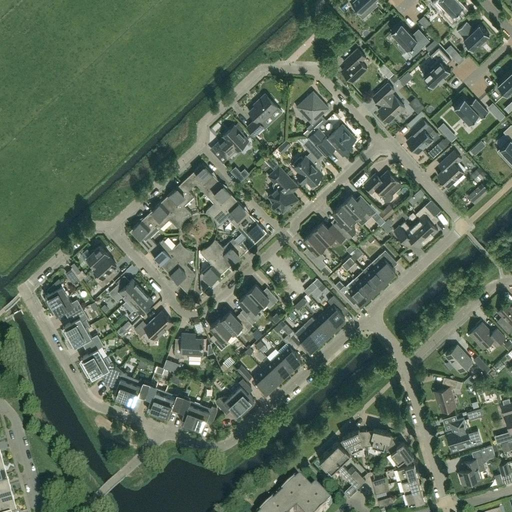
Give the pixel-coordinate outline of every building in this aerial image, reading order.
[(351,0),(355,5),(354,6),(360,13),(363,16),(369,10),(376,3),(373,0),(351,0)] [(436,0),(445,9),(439,14),(452,27),(464,17),(458,10),(462,6),(457,1),(457,0),(456,0),(436,0)] [(431,23),(424,15),(418,20),(425,27),(431,23)] [(474,29),(466,21),(457,29),(465,38),(463,39),(473,49),(489,34),(480,24),(474,29)] [(401,22),(397,26),(396,25),(394,27),(395,28),(391,31),(401,42),(398,45),(404,52),(411,45),(412,46),(413,45),(418,50),(429,40),(418,29),(412,34),(401,22)] [(435,40),(426,49),(428,52),(438,43),(435,40)] [(445,74),(451,69),(446,65),(452,60),(440,47),(431,55),(435,59),(428,65),(431,68),(423,74),(433,85),(439,79),(440,81),(446,76),(445,74)] [(366,58),(357,48),(342,61),(347,66),(342,71),(352,82),(354,81),(356,81),(359,78),(359,76),(367,69),(361,62),(366,58)] [(384,63),(379,67),(389,77),(393,73),(384,63)] [(511,71),(497,84),(506,94),(511,89),(511,71)] [(405,107),(394,96),(391,93),(394,90),(388,83),(373,97),(379,104),(380,103),(383,106),(378,110),(389,122),(405,107)] [(311,134),(312,134),(323,123),(320,119),(321,118),(321,115),(329,108),(313,91),(296,107),(312,123),(306,128),(308,129),(303,133),(307,137),(308,137),(311,134)] [(249,112),(256,119),(247,127),(254,135),(263,127),(260,123),(277,107),(265,94),(258,100),(260,102),(249,112)] [(464,98),(454,107),(455,108),(454,109),(459,115),(461,114),(469,123),(475,118),(476,119),(477,121),(481,117),(482,118),(488,112),(475,98),(469,103),(464,98)] [(421,104),(415,110),(418,113),(424,107),(421,104)] [(501,110),(496,115),(500,120),(505,115),(501,110)] [(414,134),(406,141),(418,153),(433,139),(432,139),(438,133),(434,128),(433,129),(423,118),(410,130),(414,134)] [(438,127),(445,134),(449,130),(443,123),(438,127)] [(342,124),(327,138),(326,137),(317,145),(327,155),(335,148),(343,156),(352,146),(350,144),(356,139),(342,124)] [(511,124),(503,131),(510,138),(499,148),(505,154),(503,156),(509,163),(511,161),(511,124)] [(248,140),(234,125),(214,144),(227,158),(235,150),(236,151),(248,140)] [(304,183),(307,180),(313,187),(319,182),(317,180),(322,174),(319,171),(319,167),(322,164),(319,161),(325,156),(308,137),(307,137),(303,142),(304,143),(303,144),(310,152),(306,157),(305,156),(301,160),(300,159),(298,161),(299,162),(294,167),(299,172),(297,174),(304,183)] [(443,139),(437,144),(442,149),(448,144),(443,139)] [(286,141),(279,148),(283,152),(290,144),(286,141)] [(479,150),(475,146),(470,150),(475,154),(479,150)] [(433,148),(428,152),(433,157),(437,153),(433,148)] [(462,158),(454,150),(438,165),(443,169),(437,174),(448,186),(464,172),(456,163),(462,158)] [(205,193),(218,180),(202,163),(181,183),(188,190),(189,190),(196,184),(205,193)] [(280,208),(283,212),(290,205),(291,207),(298,200),(292,193),(298,187),(279,166),(268,176),(274,182),(273,184),(273,186),(274,188),(275,190),(268,196),(273,201),(272,202),(272,205),(273,207),(275,208),(277,208),(278,207),(279,209),(280,208)] [(479,166),(472,173),(478,180),(485,173),(479,166)] [(375,173),(364,184),(372,193),(376,189),(381,195),(379,196),(383,200),(385,201),(389,201),(391,199),(392,198),(393,194),(394,192),(391,188),(398,181),(387,170),(380,178),(375,173)] [(234,197),(218,180),(205,193),(214,203),(207,210),(206,212),(205,212),(205,213),(207,213),(209,214),(211,216),(213,217),(234,197)] [(181,183),(164,199),(184,220),(187,218),(189,216),(192,214),(191,213),(184,206),(194,196),(189,190),(188,190),(181,183)] [(417,192),(422,197),(426,194),(421,189),(417,192)] [(352,195),(342,204),(356,219),(361,214),(367,220),(376,211),(360,194),(355,199),(352,195)] [(250,214),(234,197),(213,217),(214,219),(215,220),(216,222),(217,224),(217,226),(218,226),(218,225),(221,224),(228,218),(237,227),(250,214)] [(164,199),(147,215),(160,228),(170,219),(176,227),(180,227),(179,227),(180,228),(181,225),(182,223),(184,220),(164,199)] [(420,218),(415,223),(428,238),(438,230),(429,220),(440,209),(431,199),(415,213),(420,218)] [(356,219),(342,204),(333,213),(338,219),(338,222),(335,225),(336,226),(347,238),(348,239),(353,234),(352,234),(355,231),(350,225),(356,219)] [(389,204),(379,213),(385,220),(395,210),(389,204)] [(267,232),(250,214),(237,227),(246,237),(239,244),(238,244),(246,252),(267,232)] [(160,228),(147,215),(130,231),(149,252),(157,245),(150,238),(160,228)] [(404,221),(394,231),(408,246),(414,242),(419,247),(428,238),(415,223),(410,227),(404,221)] [(313,231),(326,245),(330,241),(336,246),(340,242),(342,243),(347,238),(333,224),(335,227),(331,231),(322,222),(313,231)] [(326,245),(313,231),(303,240),(311,249),(307,253),(304,251),(321,269),(326,264),(322,260),(325,257),(319,251),(326,245)] [(371,234),(367,238),(371,242),(375,238),(371,234)] [(211,244),(208,246),(228,268),(246,252),(238,244),(233,238),(223,247),(216,240),(215,239),(215,238),(213,241),(211,244)] [(163,239),(157,245),(149,252),(165,269),(187,248),(185,247),(183,245),(182,243),(180,241),(180,242),(172,249),(163,239)] [(108,255),(109,254),(100,244),(87,257),(95,267),(108,255)] [(228,268),(208,246),(206,248),(203,249),(200,250),(200,251),(201,250),(201,253),(211,264),(200,274),(201,292),(200,293),(201,293),(228,268)] [(190,250),(187,248),(165,269),(187,293),(188,292),(187,292),(195,273),(186,264),(193,257),(194,251),(195,250),(192,250),(190,250)] [(385,250),(372,262),(386,277),(395,269),(393,267),(397,263),(385,250)] [(355,252),(350,256),(354,261),(359,256),(355,252)] [(117,265),(108,255),(95,267),(94,268),(100,274),(95,279),(103,287),(113,278),(108,273),(117,265)] [(350,256),(346,261),(350,265),(354,261),(350,256)] [(372,262),(363,270),(377,286),(386,277),(372,262)] [(71,269),(66,273),(74,283),(79,279),(76,276),(71,269)] [(79,280),(86,275),(82,269),(75,274),(79,280)] [(363,270),(354,278),(357,281),(369,294),(377,286),(363,270)] [(326,287),(318,277),(313,281),(322,291),(326,287)] [(352,302),(356,299),(360,302),(369,294),(357,281),(354,278),(347,285),(344,285),(340,280),(335,285),(352,302)] [(51,305),(68,295),(59,279),(50,288),(52,292),(45,296),(51,305)] [(127,300),(140,288),(132,279),(123,288),(119,284),(109,293),(117,301),(123,295),(127,300)] [(256,284),(247,292),(262,309),(263,309),(267,305),(270,307),(278,300),(269,290),(265,294),(256,284)] [(153,301),(140,288),(127,300),(123,303),(131,312),(128,315),(132,320),(135,317),(153,301)] [(262,309),(247,292),(238,301),(247,310),(243,314),(243,315),(252,324),(260,316),(257,313),(262,309)] [(68,295),(51,305),(57,316),(67,310),(69,315),(83,308),(77,299),(72,302),(68,295)] [(332,305),(324,312),(336,324),(345,316),(340,311),(345,307),(334,295),(328,300),(332,305)] [(303,297),(298,301),(302,306),(307,301),(303,297)] [(186,298),(184,308),(194,310),(196,300),(186,298)] [(302,306),(298,301),(294,306),(298,310),(302,306)] [(502,316),(497,321),(508,333),(511,329),(511,326),(511,325),(511,304),(509,301),(498,311),(502,316)] [(73,321),(63,327),(68,337),(86,327),(90,325),(87,319),(88,318),(83,308),(69,315),(73,321)] [(141,336),(147,331),(155,340),(173,323),(162,311),(147,325),(143,321),(134,329),(141,336)] [(230,311),(221,320),(233,334),(240,328),(244,333),(252,325),(252,324),(243,315),(238,320),(230,311)] [(324,312),(316,320),(327,332),(336,324),(324,312)] [(303,324),(318,341),(327,332),(316,320),(315,320),(312,316),(303,324)] [(233,334),(221,320),(219,318),(210,327),(218,336),(213,341),(222,350),(230,343),(233,343),(238,339),(233,334)] [(283,320),(278,324),(282,328),(286,323),(283,320)] [(201,323),(196,325),(199,335),(204,333),(201,323)] [(470,333),(484,347),(491,341),(496,346),(505,338),(497,329),(492,334),(481,323),(470,333)] [(288,335),(299,346),(303,342),(309,349),(318,341),(303,324),(295,332),(293,330),(288,335)] [(92,337),(86,327),(68,337),(74,347),(84,342),(87,347),(100,339),(97,334),(92,337)] [(121,327),(117,331),(121,335),(126,331),(121,327)] [(182,333),(182,344),(175,344),(175,357),(184,358),(185,353),(203,354),(204,338),(190,337),(190,333),(182,333)] [(289,345),(280,353),(292,366),(301,357),(294,350),(299,346),(288,335),(283,339),(289,345)] [(100,339),(87,347),(90,353),(81,358),(86,368),(104,358),(98,348),(104,345),(100,339)] [(260,341),(256,344),(259,349),(264,345),(260,341)] [(446,356),(460,372),(472,361),(457,345),(446,356)] [(280,353),(271,361),(283,374),(292,366),(280,353)] [(104,358),(86,368),(92,378),(102,373),(107,382),(119,368),(112,362),(108,355),(106,356),(104,358)] [(490,368),(478,355),(473,360),(485,373),(490,368)] [(178,364),(166,360),(164,367),(175,372),(178,364)] [(283,374),(271,361),(262,369),(274,382),(283,374)] [(237,369),(248,380),(252,376),(241,364),(237,369)] [(119,368),(107,382),(117,386),(113,397),(124,401),(133,377),(127,375),(127,374),(119,368)] [(274,382),(262,369),(253,378),(265,390),(274,382)] [(181,376),(173,373),(171,381),(178,383),(181,376)] [(133,377),(124,401),(135,405),(139,394),(145,396),(150,382),(140,378),(139,380),(133,377)] [(444,388),(434,391),(437,400),(438,399),(442,411),(456,406),(451,389),(456,388),(458,381),(444,377),(442,384),(444,388)] [(241,385),(232,393),(246,408),(254,400),(247,392),(251,387),(243,378),(238,383),(241,385)] [(157,385),(150,382),(145,396),(151,399),(147,409),(158,413),(167,391),(156,387),(157,385)] [(167,391),(158,413),(169,418),(173,407),(178,409),(179,409),(184,395),(178,393),(177,395),(167,391)] [(246,408),(232,393),(228,397),(227,396),(221,396),(220,397),(219,396),(216,400),(216,403),(225,412),(230,408),(237,416),(246,408)] [(496,402),(497,397),(481,394),(480,400),(496,402)] [(183,397),(179,409),(185,411),(181,422),(191,426),(200,404),(189,400),(190,397),(184,395),(183,397)] [(505,415),(510,434),(511,433),(511,402),(501,406),(504,416),(505,415)] [(200,404),(191,426),(203,430),(207,420),(213,422),(217,410),(217,407),(212,405),(210,412),(199,407),(200,404)] [(466,412),(469,420),(483,415),(481,407),(466,412)] [(448,441),(451,452),(459,449),(458,446),(464,444),(465,448),(475,445),(471,434),(469,435),(463,418),(450,422),(452,429),(454,428),(455,431),(446,433),(449,441),(448,441)] [(373,430),(366,431),(367,445),(372,445),(384,448),(387,451),(395,438),(390,435),(391,432),(374,428),(373,430)] [(343,439),(339,443),(349,454),(352,451),(364,446),(367,445),(366,431),(360,431),(359,429),(343,436),(343,439)] [(395,438),(387,451),(391,453),(398,464),(399,467),(413,462),(411,457),(414,455),(403,441),(401,443),(395,438)] [(349,454),(339,443),(337,441),(332,446),(333,447),(329,451),(341,464),(350,455),(349,454)] [(492,445),(479,449),(481,455),(485,454),(485,456),(489,458),(495,456),(492,445)] [(324,456),(320,460),(332,473),(337,467),(347,478),(356,488),(361,484),(348,471),(341,464),(329,451),(328,450),(323,454),(324,456)] [(482,478),(480,471),(486,469),(482,457),(464,462),(466,469),(458,471),(462,484),(482,478)] [(413,462),(399,467),(397,467),(401,479),(418,474),(419,473),(418,468),(416,468),(414,462),(413,462)] [(504,483),(511,481),(511,478),(507,462),(498,465),(501,475),(502,475),(504,483)] [(365,480),(352,466),(348,471),(361,484),(365,480)] [(0,475),(0,486),(8,484),(6,474),(0,475)] [(422,487),(423,486),(421,480),(420,480),(418,474),(401,479),(405,492),(422,487)] [(374,488),(387,483),(385,477),(372,481),(374,488)] [(326,507),(331,503),(316,487),(311,491),(300,479),(295,483),(282,495),(273,504),(273,503),(263,511),(295,511),(297,511),(322,511),(327,508),(326,507)] [(387,483),(374,488),(376,494),(389,489),(387,483)] [(0,497),(11,495),(8,484),(0,486),(0,497)] [(423,492),(422,487),(405,492),(409,504),(427,498),(425,492),(423,492)] [(11,495),(0,497),(0,509),(14,505),(11,495)] [(392,495),(377,500),(380,507),(394,502),(392,495)]
